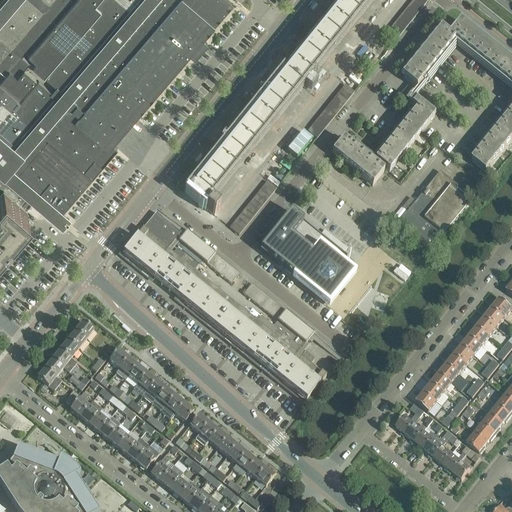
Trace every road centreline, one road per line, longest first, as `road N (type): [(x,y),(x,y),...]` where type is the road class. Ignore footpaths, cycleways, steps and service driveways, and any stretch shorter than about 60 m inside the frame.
road 1 (residential): [(238,257),(443,0)]
road 2 (unclassified): [(321,481),(87,271)]
road 3 (residential): [(361,431),(511,241)]
road 4 (unclassified): [(153,188),(297,10)]
road 5 (residential): [(165,511),(0,378)]
road 6 (residential): [(350,349),(238,257)]
road 7 (unclassified): [(0,378),(87,271)]
road 8 (residential): [(462,511),(361,431)]
